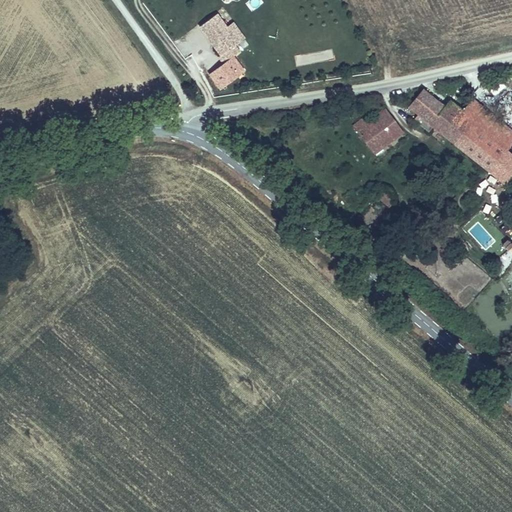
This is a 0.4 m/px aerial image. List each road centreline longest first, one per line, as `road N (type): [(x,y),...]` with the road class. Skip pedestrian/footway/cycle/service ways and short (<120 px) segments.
road 1 (secondary): [(180,130),(230,153),(511,399)]
road 2 (tertiary): [(511,58),(232,109),(180,130)]
road 3 (secondary): [(0,160),(117,130),(180,130)]
